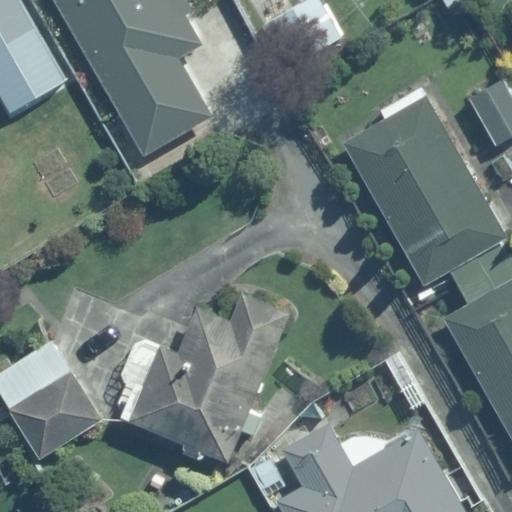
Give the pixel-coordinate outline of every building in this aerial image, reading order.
[(25,0),(0,0),(0,103),(5,112),(67,80),(25,0)] [(183,0),(59,0),(144,154),(220,113),(192,62),(212,52),(183,0)] [(241,0),(267,41),(289,28),(308,59),(349,34),(328,0),(303,0),(296,5),(293,0),(241,0)] [(511,77),(507,69),(469,89),(497,144),(511,136),(511,77)] [(427,93),(347,140),(428,276),(450,263),(471,297),(446,312),(511,422),(511,237),(505,225),(506,225),(427,93)] [(257,404),(294,307),(241,286),(230,314),(198,301),(180,350),(139,334),(124,372),(136,377),(124,410),(194,437),(190,450),(232,466),(247,429),(262,435),(272,410),(257,404)] [(53,335),(0,370),(0,378),(52,457),(108,419),(53,335)] [(356,465),(332,421),(285,447),(287,451),(304,482),(271,501),(277,511),(471,511),(464,499),(477,492),(461,462),(448,469),(425,427),(356,465)]
